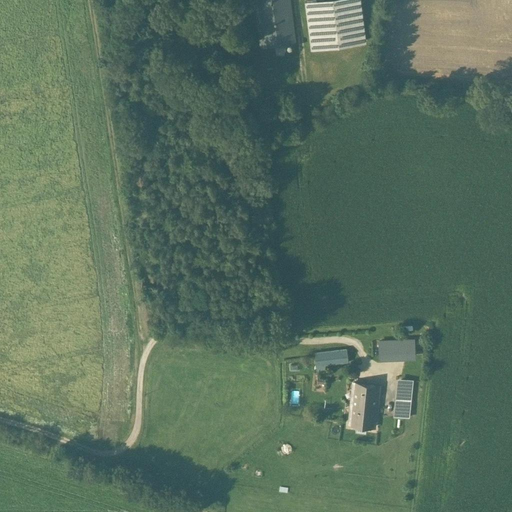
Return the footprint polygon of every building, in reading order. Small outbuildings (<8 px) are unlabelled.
[(288,0),(256,0),(262,46),(294,42),(288,0)] [(360,0),(310,0),(305,1),(311,47),(366,40),(360,0)] [(424,337),(416,337),(416,340),(416,356),(425,356),(424,337)] [(391,341),(380,341),(380,357),(416,356),(416,340),(391,341)] [(346,350),(313,355),(316,373),(325,372),(324,368),(348,364),(346,350)] [(410,380),(397,379),(396,400),(409,400),(410,396),(410,380)] [(379,386),(353,383),(348,423),(374,426),(379,386)] [(291,405),(300,405),(301,390),(292,390),(291,405)] [(409,400),(396,400),(395,416),(405,417),(408,417),(409,400)]
